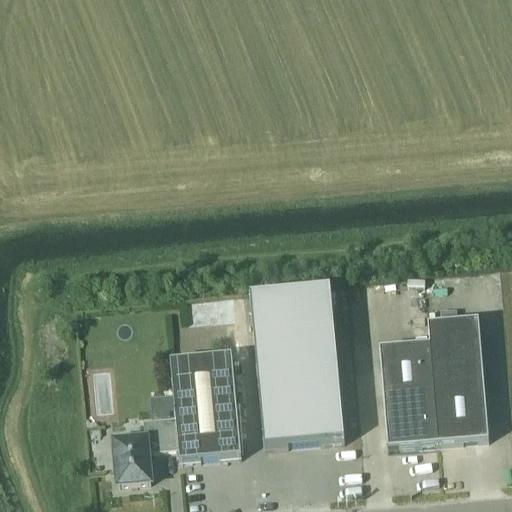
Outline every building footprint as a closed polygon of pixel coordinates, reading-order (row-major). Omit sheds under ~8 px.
[(370,288),(350,287),(350,310),(370,310),(370,288)] [(402,288),(403,330),(427,329),(426,288),(402,288)] [(330,296),(251,303),(263,454),(343,448),(330,296)] [(429,351),(438,451),(488,447),(478,326),(427,330),(429,351)] [(438,451),(429,351),(380,355),(389,455),(435,451),(438,451)] [(231,361),(170,367),(175,424),(178,455),(179,468),(241,463),(231,361)] [(145,444),(114,447),(118,491),(151,488),(148,458),(162,457),(178,455),(175,424),(143,427),(145,444)] [(102,467),(112,467),(111,439),(130,438),(130,426),(94,428),(95,443),(101,443),(102,467)]
